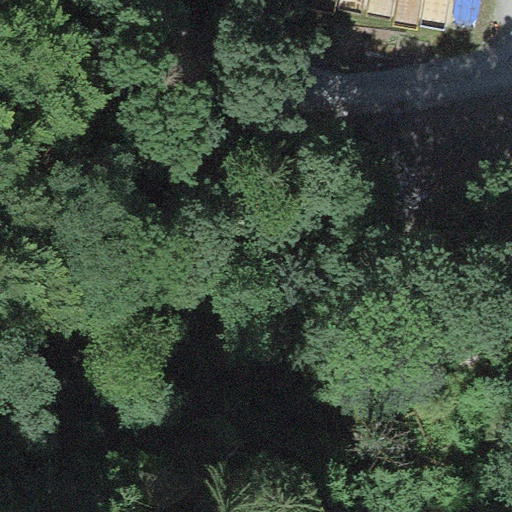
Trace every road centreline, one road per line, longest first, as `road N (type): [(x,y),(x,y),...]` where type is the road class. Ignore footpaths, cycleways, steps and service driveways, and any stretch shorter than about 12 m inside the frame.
road 1 (track): [(103,0),(434,170),(511,222)]
road 2 (unknown): [(238,69),(511,45)]
